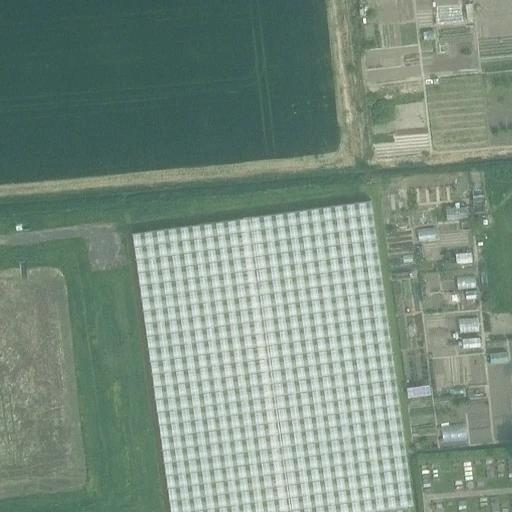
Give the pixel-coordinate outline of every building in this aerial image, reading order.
[(463,12),(489,11),(489,0),(463,1),(463,12)] [(486,199),(465,199),(466,213),(486,213),(486,199)] [(408,511),(408,507),(412,506),(370,201),(132,233),(170,511),(408,511)] [(444,202),(444,216),(464,215),(463,202),(444,202)] [(477,342),(498,339),(497,329),(476,332),(477,342)] [(504,389),(503,377),(485,377),(485,389),(504,389)] [(462,437),(479,435),(477,425),(461,427),(462,437)]
